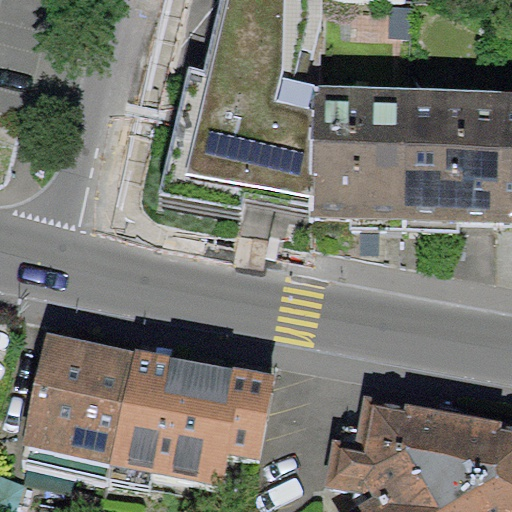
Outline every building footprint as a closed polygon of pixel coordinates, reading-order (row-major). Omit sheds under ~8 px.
[(317,0),(223,0),(203,87),(188,84),(179,121),(158,209),(241,224),(244,209),(257,212),(312,222),(312,220),(315,117),(319,0),(317,0)] [(400,223),(401,234),(404,234),(407,120),(315,117),(312,220),(332,221),(352,222),(351,233),(386,233),(388,223),(400,223)] [(407,120),(404,234),(406,234),(408,223),(414,224),(420,224),(421,235),(456,236),(456,225),(496,226),(499,122),(407,120)] [(511,122),(499,122),(496,226),(511,226),(511,122)] [(111,472),(133,372),(64,357),(48,353),(22,469),(27,470),(31,452),(96,466),(92,485),(108,489),(111,472)] [(256,466),(269,397),(164,377),(133,372),(111,472),(220,492),(226,461),(256,466)] [(370,415),(364,448),(342,444),(333,490),(370,497),(378,511),(377,511),(511,511),(511,441),(426,425),(370,415)]
